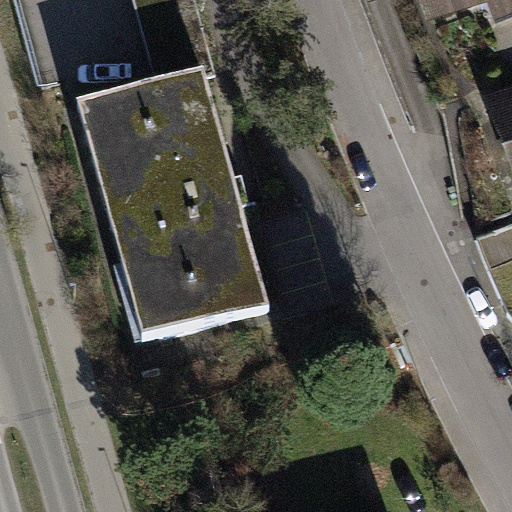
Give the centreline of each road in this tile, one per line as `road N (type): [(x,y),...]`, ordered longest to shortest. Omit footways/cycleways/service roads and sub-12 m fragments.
road 1 (residential): [(333,0),(411,252),(511,444)]
road 2 (primary): [(0,381),(36,511)]
